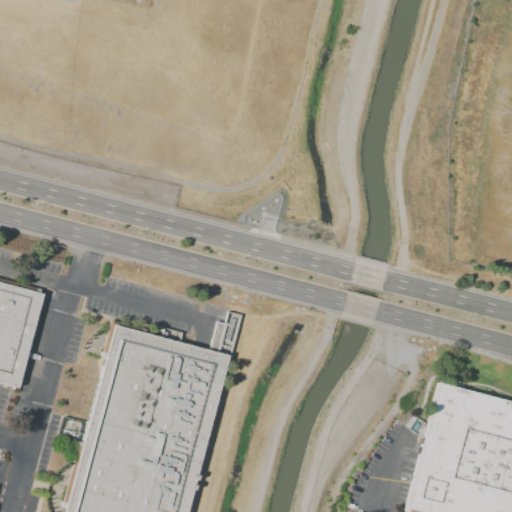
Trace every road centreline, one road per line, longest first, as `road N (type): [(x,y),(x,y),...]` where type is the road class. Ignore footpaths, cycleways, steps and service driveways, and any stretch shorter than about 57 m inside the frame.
road 1 (primary): [(351,268),(0,173)]
road 2 (primary): [(0,215),(342,305)]
road 3 (residential): [(341,265),(355,199),(345,125),(377,0)]
road 4 (primary): [(374,313),(511,349)]
road 5 (primary): [(511,310),(384,277)]
